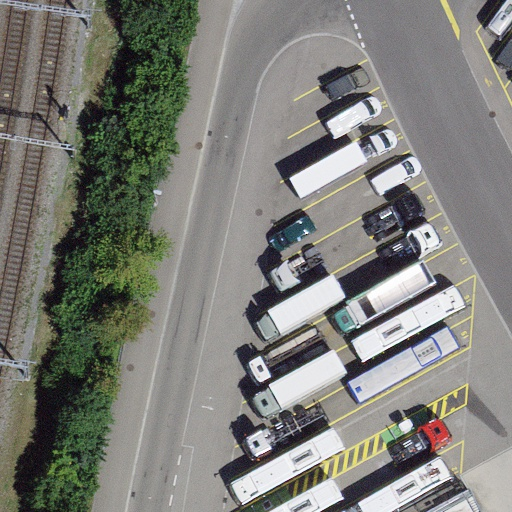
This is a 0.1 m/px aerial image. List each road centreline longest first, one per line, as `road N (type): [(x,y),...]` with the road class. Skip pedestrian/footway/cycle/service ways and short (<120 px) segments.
road 1 (residential): [(291,0),(264,17),(245,53),(151,511)]
road 2 (unclassified): [(388,0),(511,242)]
